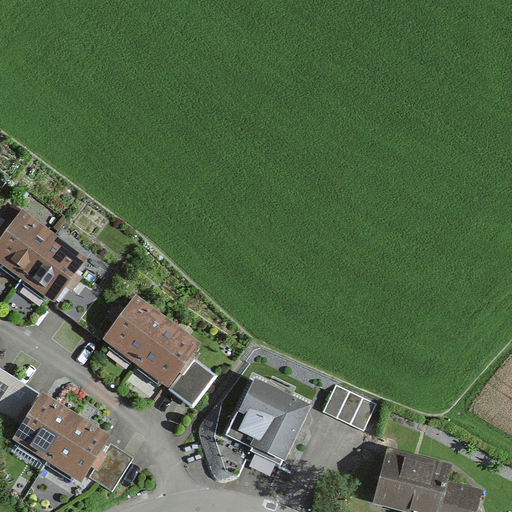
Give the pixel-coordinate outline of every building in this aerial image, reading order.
[(0,265),(24,282),(52,243),(23,222),(0,254),(0,265)] [(53,303),(81,263),(52,243),(24,282),(53,303)] [(139,366),(167,328),(137,306),(109,345),(139,366)] [(168,388),(197,350),(167,328),(139,366),(168,388)] [(218,383),(196,366),(173,396),(195,413),(218,383)] [(37,392),(17,381),(2,407),(22,418),(37,392)] [(302,410),(245,383),(217,443),(274,470),(302,410)] [(365,397),(354,424),(367,430),(378,403),(365,397)] [(51,464),(75,425),(44,406),(19,445),(51,464)] [(82,484),(106,445),(75,425),(51,464),(82,484)] [(450,468),(381,454),(370,505),(403,511),(469,511),(474,493),(446,487),(450,468)]
